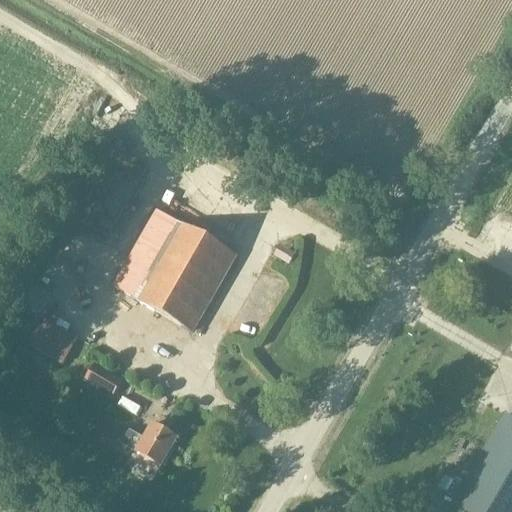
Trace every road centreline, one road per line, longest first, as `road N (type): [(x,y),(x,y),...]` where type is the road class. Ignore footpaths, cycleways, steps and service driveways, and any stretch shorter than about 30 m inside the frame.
road 1 (unclassified): [(266,511),(511,92)]
road 2 (unknown): [(506,361),(443,471),(441,511)]
road 3 (unknown): [(390,299),(506,361)]
